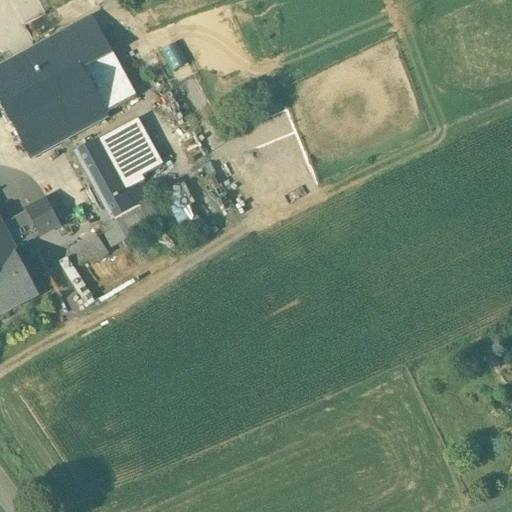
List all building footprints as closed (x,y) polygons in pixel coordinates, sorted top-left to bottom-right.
[(118,46),(130,37),(118,22),(106,31),(118,46)] [(92,23),(0,71),(0,97),(32,154),(133,99),(92,23)] [(176,43),(162,51),(173,70),(187,62),(176,43)] [(112,135),(136,179),(159,166),(135,121),(112,135)] [(112,135),(79,152),(126,240),(159,222),(136,179),(112,135)] [(167,193),(182,224),(201,215),(185,184),(167,193)] [(43,206),(0,229),(11,250),(54,226),(43,206)] [(0,316),(38,297),(11,250),(0,229),(0,316)] [(92,236),(78,245),(89,261),(93,267),(107,258),(92,236)] [(89,261),(78,245),(70,250),(81,266),(89,261)]
